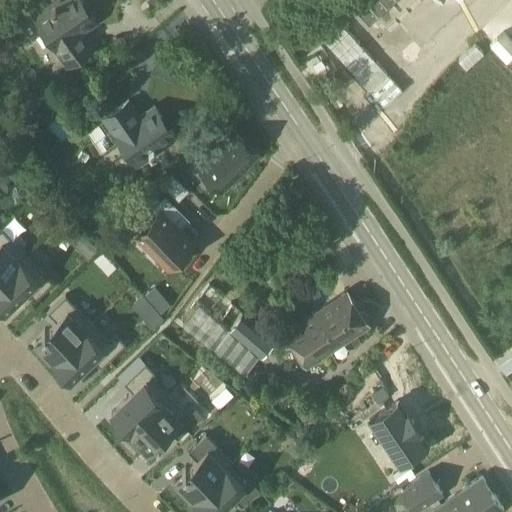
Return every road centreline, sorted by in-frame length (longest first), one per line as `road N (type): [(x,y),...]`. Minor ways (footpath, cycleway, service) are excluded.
road 1 (tertiary): [(511,455),(209,0)]
road 2 (residential): [(142,511),(0,352)]
